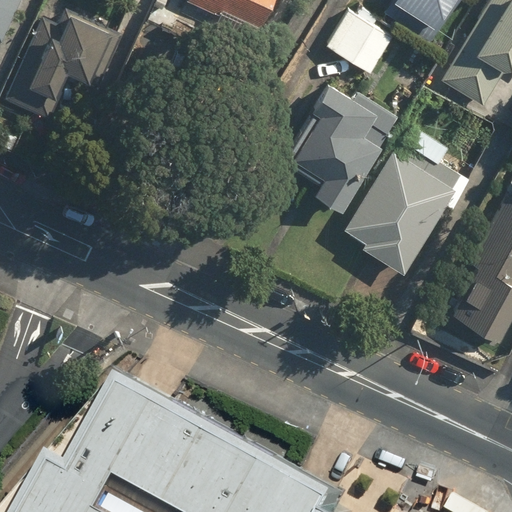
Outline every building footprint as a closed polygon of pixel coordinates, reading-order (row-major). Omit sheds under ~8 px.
[(0,0),(0,34),(15,0),(0,0)] [(184,0),(215,16),(219,8),(252,24),(264,0),(184,0)] [(428,36),(450,0),(386,0),(382,8),(428,36)] [(511,0),(485,0),(439,79),(479,103),(505,59),(511,63),(511,0)] [(345,6),(323,43),(367,70),(390,33),(345,6)] [(40,16),(1,97),(43,117),(65,71),(92,84),(116,34),(63,8),(56,24),(40,16)] [(311,112),(282,156),(315,177),(307,188),(335,206),(396,114),(345,80),(338,89),(324,80),(306,108),(311,112)] [(408,121),(340,225),(360,238),(356,245),(395,271),(441,201),(448,206),(467,178),(437,159),(446,145),(408,121)] [(511,191),(447,313),(491,336),(511,296),(511,281),(510,281),(511,277),(511,191)] [(0,511),(386,511),(387,510),(322,474),(157,382),(125,364),(77,450),(55,438),(15,510),(0,501),(0,511)]
